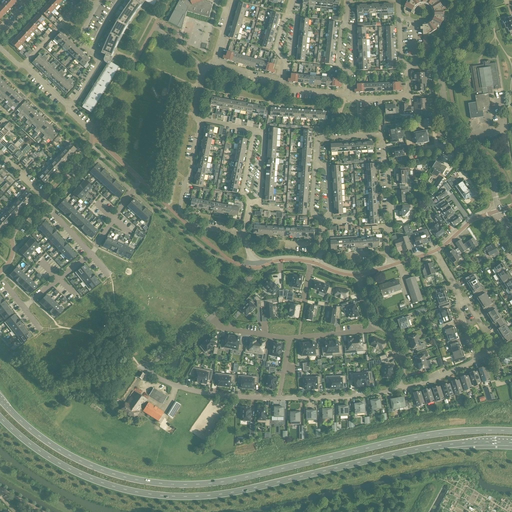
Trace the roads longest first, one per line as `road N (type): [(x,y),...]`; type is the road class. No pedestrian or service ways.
road 1 (secondary): [(511,432),(454,432),(187,485),(94,467),(49,443),(0,398)]
road 2 (secondary): [(0,418),(74,472),(161,497),(236,493),(440,446),(511,444)]
road 3 (residential): [(315,161),(318,139),(382,137),(387,252)]
road 4 (residential): [(243,235),(193,225),(179,212),(200,121)]
road 5 (track): [(138,366),(60,388),(8,346)]
road 6 (residential): [(143,368),(195,392),(279,399)]
road 7 (residential): [(442,87),(448,120),(491,173),(498,210)]
road 8 (residential): [(279,399),(363,395),(400,384)]
